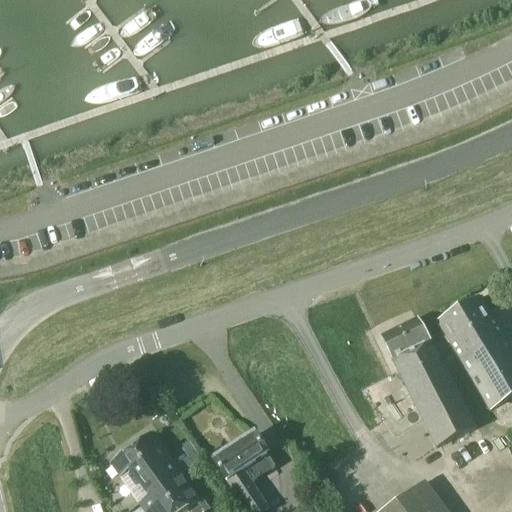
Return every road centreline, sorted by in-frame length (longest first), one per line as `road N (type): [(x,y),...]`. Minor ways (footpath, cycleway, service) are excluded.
road 1 (tertiary): [(511,134),(49,300),(0,338)]
road 2 (residential): [(0,412),(62,388),(101,360),(511,216)]
